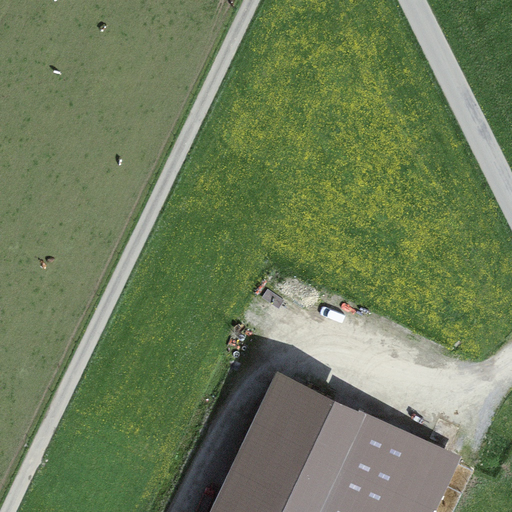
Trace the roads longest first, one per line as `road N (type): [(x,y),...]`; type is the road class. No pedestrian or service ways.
road 1 (unclassified): [(9,511),(258,0)]
road 2 (tertiary): [(511,204),(413,0)]
